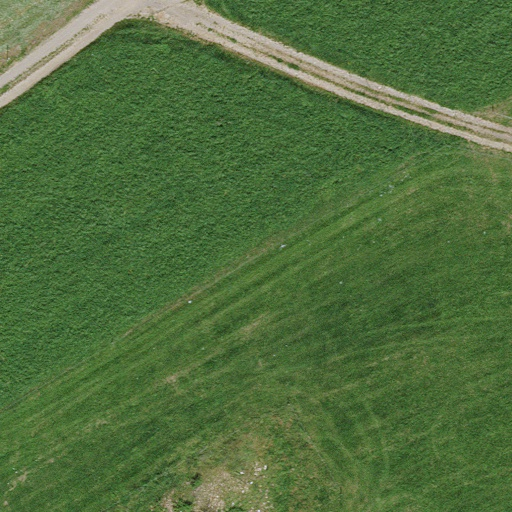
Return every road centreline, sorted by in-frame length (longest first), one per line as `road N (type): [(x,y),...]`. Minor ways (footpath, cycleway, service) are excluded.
road 1 (track): [(152,0),(262,58),(511,151)]
road 2 (track): [(0,88),(139,0)]
